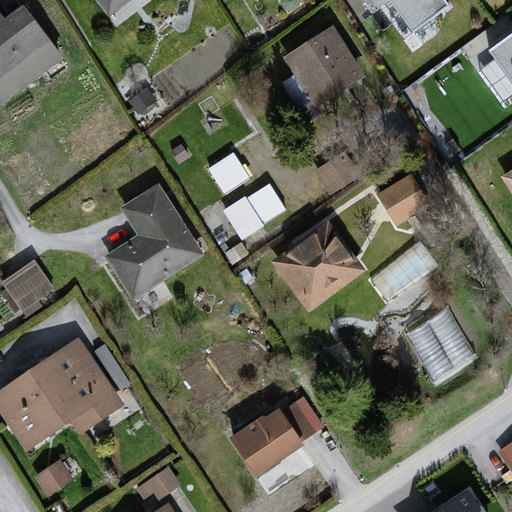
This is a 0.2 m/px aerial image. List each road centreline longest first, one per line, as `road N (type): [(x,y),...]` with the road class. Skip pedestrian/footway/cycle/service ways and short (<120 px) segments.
road 1 (unknown): [(511,286),(373,79)]
road 2 (residential): [(511,395),(340,511)]
